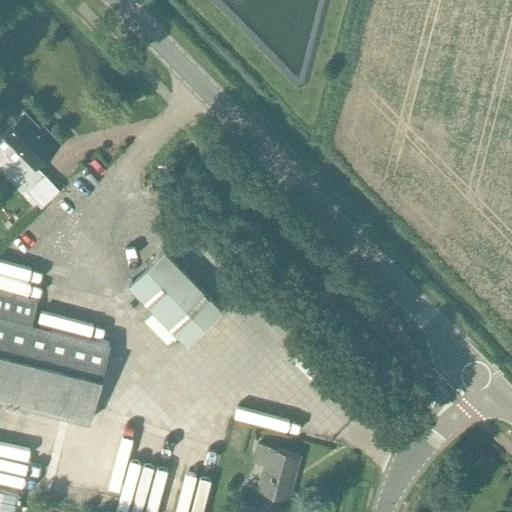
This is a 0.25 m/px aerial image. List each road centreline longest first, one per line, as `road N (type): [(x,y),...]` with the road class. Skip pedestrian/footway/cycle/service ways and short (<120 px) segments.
road 1 (tertiary): [(480,374),(116,0)]
road 2 (unclassified): [(480,374),(415,444),(387,511)]
